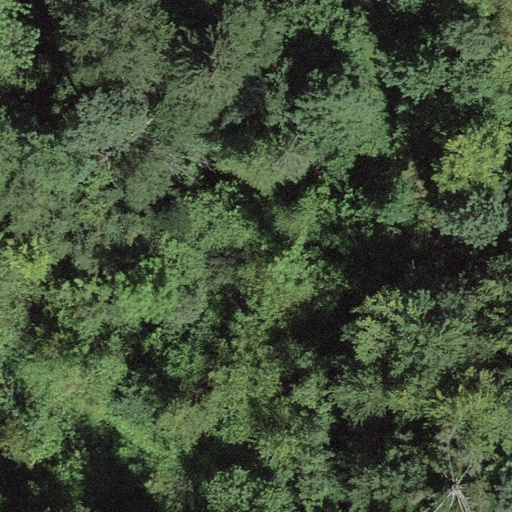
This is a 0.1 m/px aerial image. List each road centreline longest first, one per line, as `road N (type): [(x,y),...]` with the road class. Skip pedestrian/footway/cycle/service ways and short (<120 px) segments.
road 1 (track): [(369,0),(414,109),(511,487)]
road 2 (track): [(0,363),(283,511)]
